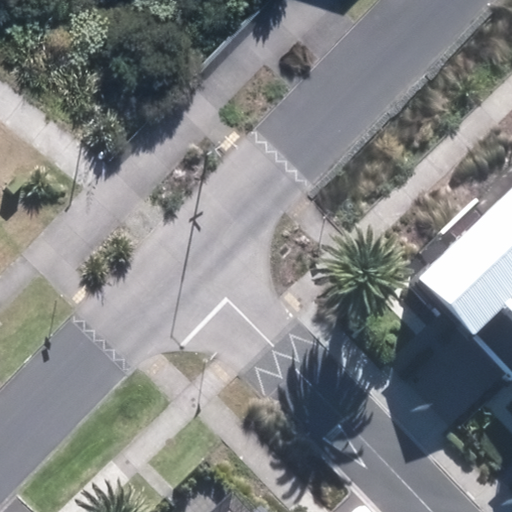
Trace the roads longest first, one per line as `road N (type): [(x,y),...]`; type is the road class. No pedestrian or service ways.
road 1 (residential): [(182,250),(439,511)]
road 2 (residential): [(427,0),(182,250)]
road 3 (residential): [(182,250),(0,436)]
